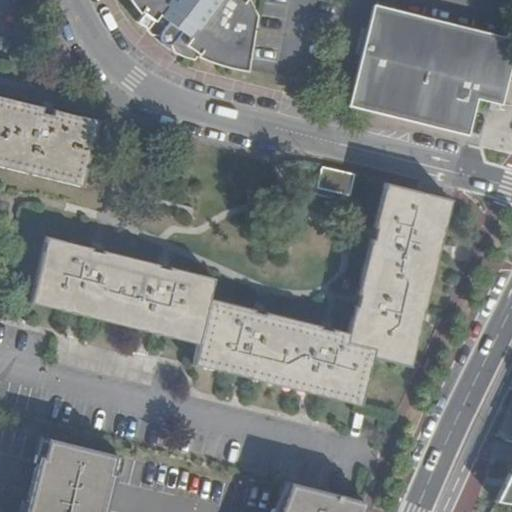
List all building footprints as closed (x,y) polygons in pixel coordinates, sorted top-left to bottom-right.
[(247,74),(255,17),(244,0),(243,0),(118,0),(129,16),(127,23),(143,38),(152,37),(152,42),(156,47),(164,46),(166,53),(188,65),(192,61),(204,65),(221,69),(247,74)] [(507,76),(511,52),(511,36),(372,6),(354,89),(351,104),(469,131),(477,95),(489,97),(495,73),(507,76)] [(507,76),(495,73),(489,97),(502,100),(507,76)] [(103,122),(0,96),(0,165),(88,188),(103,122)] [(502,100),(494,98),(492,105),(500,107),(502,100)] [(353,198),(358,177),(326,169),(320,190),(353,198)] [(413,370),(456,202),(388,185),(352,334),(214,298),(218,280),(51,236),(33,302),(201,346),(196,366),(363,409),(375,360),(413,370)] [(104,511),(109,493),(113,479),(116,480),(123,454),(119,453),(44,434),(41,434),(34,460),(38,461),(34,475),(28,498),(23,497),(19,511),(104,511)] [(511,470),(497,501),(511,504),(511,470)] [(269,511),(362,511),(367,501),(363,500),(287,481),(282,480),(269,511)]
